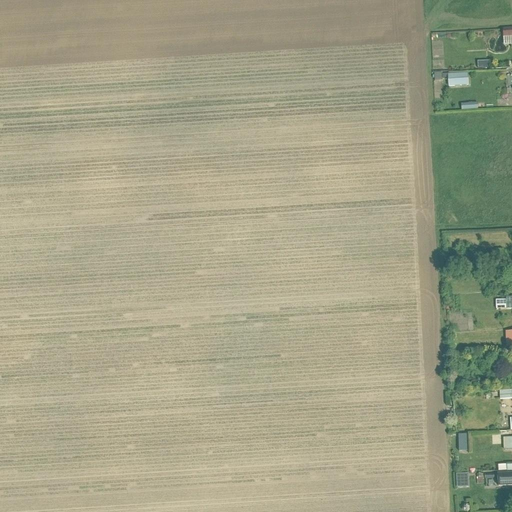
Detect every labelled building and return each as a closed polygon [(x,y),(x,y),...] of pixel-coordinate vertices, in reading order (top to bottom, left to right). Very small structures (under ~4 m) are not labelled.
[(511,29),(502,30),(503,38),(511,37),(511,29)] [(450,93),(464,92),(463,75),(449,76),(450,93)] [(511,391),(500,392),(500,401),(511,400),(511,391)] [(458,435),(459,452),(467,452),(467,435),(458,435)] [(511,450),(511,438),(502,439),(503,451),(509,450),(509,451),(511,450)] [(511,485),(511,473),(498,474),(498,486),(511,485)] [(468,475),(456,475),(457,489),(469,488),(468,475)]
